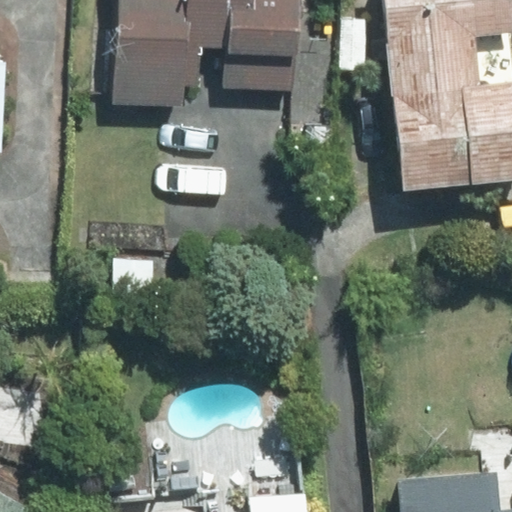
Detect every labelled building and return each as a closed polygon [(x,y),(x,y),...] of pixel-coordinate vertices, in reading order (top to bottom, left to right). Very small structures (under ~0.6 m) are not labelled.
[(286,88),(290,0),(112,0),(106,98),(178,103),(178,82),(192,82),(194,44),(220,44),(218,84),(286,88)] [(511,65),(505,0),(373,0),(392,186),(511,174),(511,65)] [(358,69),(361,17),(339,15),(335,67),(358,69)] [(144,285),(146,259),(108,255),(105,282),(144,285)] [(511,511),(511,505),(488,506),(487,471),(389,476),(390,511),(511,511)] [(0,511),(32,511),(0,493),(0,511)]
